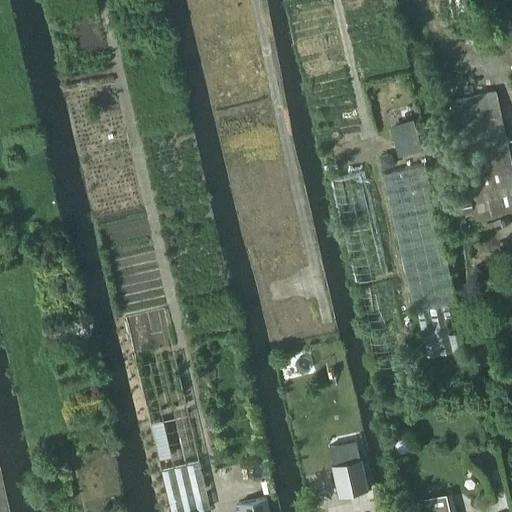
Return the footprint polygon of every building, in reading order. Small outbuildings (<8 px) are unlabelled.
[(511,163),(495,90),(448,100),(470,196),(460,198),(456,199),(459,213),(474,210),(475,217),(511,208),(511,163)] [(390,128),(394,141),(416,134),(413,122),(390,128)] [(394,165),(392,156),(389,154),(380,157),(382,168),(394,165)] [(454,303),(457,302),(424,164),(381,173),(414,311),(416,311),(426,358),(465,349),(454,303)] [(511,271),(497,273),(500,294),(511,292),(511,271)] [(170,511),(192,511),(197,511),(210,508),(186,410),(166,325),(163,309),(125,319),(147,412),(170,511)] [(356,440),(328,446),(332,463),(331,464),(338,495),(367,489),(361,457),(359,457),(356,440)] [(424,498),(427,511),(450,511),(446,493),(424,498)] [(239,504),(240,511),(268,511),(266,498),(239,504)]
